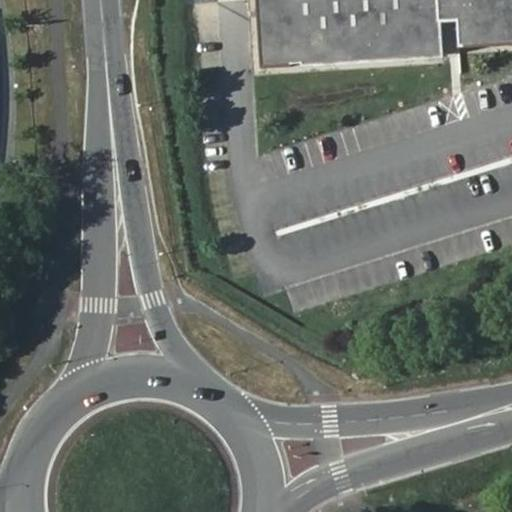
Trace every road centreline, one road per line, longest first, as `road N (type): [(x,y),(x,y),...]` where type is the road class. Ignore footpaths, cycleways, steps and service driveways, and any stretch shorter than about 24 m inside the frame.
road 1 (primary): [(511,403),(315,419),(220,400)]
road 2 (primary): [(114,139),(105,313),(90,362),(60,408)]
road 3 (primary): [(203,389),(153,298),(114,139)]
road 4 (primary): [(289,511),(339,476),(511,419)]
road 5 (primary): [(203,389),(128,374),(60,408)]
road 6 (primary): [(114,139),(97,0)]
road 7 (primary): [(264,511),(262,465),(246,429),(220,400)]
